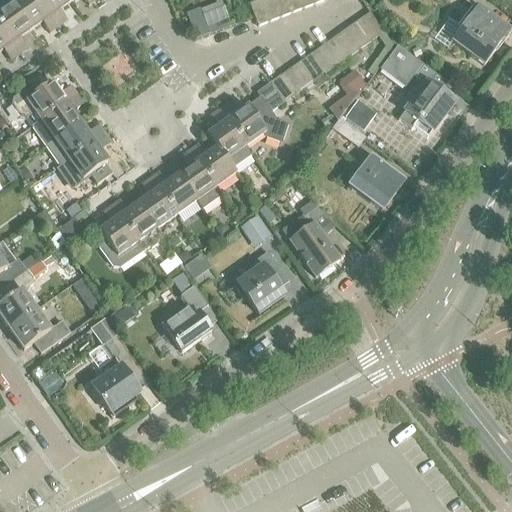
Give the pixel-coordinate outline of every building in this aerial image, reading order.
[(36,0),(21,0),(12,7),(30,33),(41,25),(48,36),(57,30),(36,0)] [(69,5),(65,0),(36,0),(57,30),(66,23),(59,12),(69,5)] [(95,0),(65,0),(69,5),(76,0),(82,0),(88,8),(97,2),(95,0)] [(271,0),(264,0),(259,2),(268,24),(280,20),(271,0)] [(284,0),(271,0),(280,20),(291,16),(284,0)] [(297,0),(284,0),(291,16),(302,11),(297,0)] [(310,0),(297,0),(302,11),(314,7),(310,0)] [(248,6),(257,29),(268,24),(259,2),(248,6)] [(199,11),(205,27),(228,19),(222,3),(199,11)] [(30,33),(12,7),(0,15),(0,31),(18,57),(27,51),(19,40),(30,33)] [(483,69),(509,34),(473,7),(457,30),(460,32),(451,45),(483,69)] [(369,15),(358,22),(372,42),(382,35),(369,15)] [(358,22),(348,30),(362,49),(372,42),(358,22)] [(348,30),(338,37),(352,56),(362,49),(348,30)] [(9,64),(18,57),(0,31),(0,54),(2,53),(9,64)] [(338,37),(328,44),(342,63),(352,56),(338,37)] [(328,44),(318,51),(333,70),(342,63),(328,44)] [(397,50),(380,73),(403,90),(411,79),(424,88),(404,115),(398,123),(410,132),(411,130),(426,142),(452,106),(438,96),(445,86),(397,50)] [(318,51),(309,58),(323,77),(333,70),(318,51)] [(309,58),(299,65),(313,85),(323,77),(309,58)] [(299,65),(289,72),(303,92),(313,85),(299,65)] [(337,84),(346,95),(328,110),(334,117),(369,89),(354,71),(337,84)] [(289,72),(279,79),(293,99),(303,92),(289,72)] [(293,99),(279,79),(269,86),(283,106),(293,99)] [(51,86),(33,99),(27,90),(11,101),(10,108),(19,120),(25,121),(33,116),(39,124),(76,98),(70,89),(59,97),(51,86)] [(270,115),(283,106),(269,86),(255,96),(259,101),(235,118),(227,107),(219,113),(244,150),(262,137),(264,141),(281,146),(287,127),(276,124),(270,115)] [(76,98),(39,124),(30,130),(44,149),(79,125),(71,115),(82,107),(76,98)] [(358,103),(345,120),(364,133),(377,116),(358,103)] [(206,138),(215,151),(216,151),(225,164),(226,163),(244,150),(219,113),(210,119),(217,130),(206,138)] [(337,121),(330,131),(356,150),(363,140),(337,121)] [(79,125),(44,149),(59,170),(67,164),(104,138),(97,129),(86,136),(79,125)] [(104,138),(67,164),(81,183),(107,165),(99,154),(110,146),(104,138)] [(197,148),(189,154),(215,191),(235,176),(226,163),(225,164),(216,151),(215,151),(205,158),(197,148)] [(187,171),(177,179),(195,204),(215,191),(189,154),(180,160),(187,171)] [(381,215),(403,184),(370,160),(348,190),(381,215)] [(158,175),(149,182),(175,218),(195,204),(177,179),(166,186),(158,175)] [(148,199),(137,206),(156,232),(175,218),(149,182),(141,188),(148,199)] [(160,239),(156,232),(137,206),(127,214),(119,203),(110,209),(141,253),(147,248),(149,250),(155,245),(154,243),(160,239)] [(141,253),(110,209),(101,216),(109,226),(98,234),(105,245),(96,251),(112,273),(141,253)] [(314,281),(339,264),(323,241),(325,239),(334,229),(316,211),(303,221),(309,231),(289,245),(314,281)] [(43,215),(35,220),(45,233),(54,238),(58,236),(55,233),(43,215)] [(241,228),(256,250),(273,238),(258,216),(241,228)] [(221,227),(215,230),(220,239),(229,234),(225,227),(221,227)] [(276,289),(286,283),(267,256),(242,273),(247,280),(236,288),(256,317),(282,298),(276,289)] [(25,273),(35,266),(30,260),(20,267),(25,273)] [(0,290),(25,273),(20,267),(17,262),(5,271),(0,264),(0,290)] [(30,281),(42,272),(37,265),(35,266),(25,273),(30,281)] [(35,313),(21,294),(33,286),(30,281),(25,273),(0,290),(0,300),(3,305),(0,307),(0,321),(8,332),(35,313)] [(81,282),(73,289),(94,312),(101,306),(81,282)] [(218,325),(209,312),(193,289),(183,296),(191,308),(161,329),(180,356),(210,335),(208,332),(218,325)] [(49,334),(35,313),(8,332),(23,353),(32,346),(40,357),(69,336),(61,325),(49,334)] [(91,330),(103,347),(117,337),(105,320),(91,330)] [(104,382),(91,391),(112,421),(126,411),(123,407),(133,400),(139,396),(131,385),(142,377),(116,339),(103,348),(114,363),(98,374),(104,382)]
